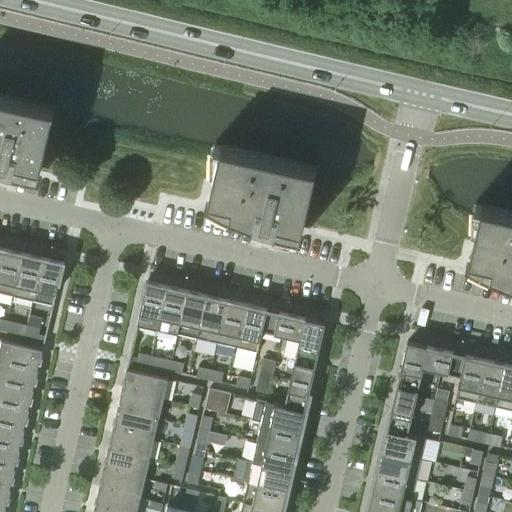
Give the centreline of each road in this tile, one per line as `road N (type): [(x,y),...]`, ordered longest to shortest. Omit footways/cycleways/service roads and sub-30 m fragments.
road 1 (secondary): [(419,94),(28,0)]
road 2 (residential): [(51,511),(114,228)]
road 3 (residential): [(375,289),(114,228)]
road 4 (residential): [(325,511),(375,289)]
road 5 (residential): [(375,289),(419,94)]
road 6 (residential): [(511,321),(375,289)]
